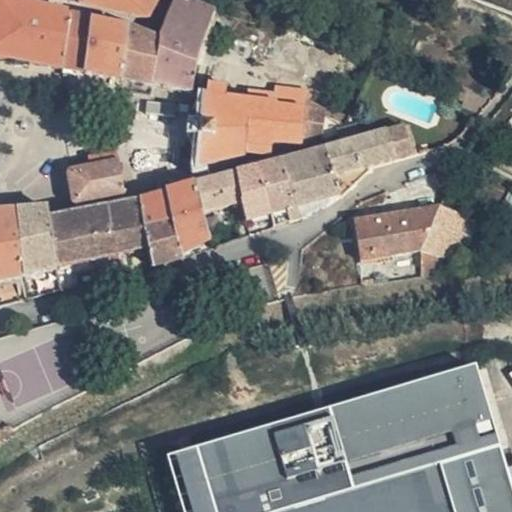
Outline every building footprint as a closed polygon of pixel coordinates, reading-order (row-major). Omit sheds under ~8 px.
[(0,0),(0,53),(59,64),(64,9),(25,0),(0,0)] [(76,0),(146,15),(152,0),(76,0)] [(191,0),(179,29),(160,23),(156,34),(151,79),(190,85),(198,41),(215,1),(213,0),(191,0)] [(191,0),(170,0),(160,23),(179,29),(191,0)] [(80,67),(87,14),(64,9),(59,64),(80,67)] [(118,74),(123,21),(87,14),(80,67),(118,74)] [(151,79),(156,34),(123,21),(118,74),(151,79)] [(206,59),(205,75),(221,79),(220,84),(240,88),(248,64),(206,59)] [(448,74),(410,61),(406,73),(444,85),(448,74)] [(204,88),(201,87),(199,132),(242,143),(242,151),(250,150),(250,148),(268,148),(269,135),(300,136),(322,131),(324,104),(307,92),(308,85),(286,82),(287,71),(248,64),(240,88),(220,84),(221,79),(205,75),(204,88)] [(448,74),(444,85),(455,89),(455,87),(467,91),(470,82),(448,74)] [(356,165),(413,148),(404,119),(359,133),(349,136),(356,165)] [(349,136),(359,133),(357,123),(346,126),(349,136)] [(346,126),(337,128),(340,139),(349,136),(346,126)] [(242,143),(199,132),(197,162),(242,151),(242,143)] [(335,172),(356,165),(349,136),(340,139),(326,143),(335,172)] [(298,151),(278,157),(288,183),(296,202),(341,189),(335,172),(326,143),(298,151)] [(446,180),(451,151),(427,164),(436,177),(446,180)] [(114,153),(66,164),(73,195),(87,191),(122,183),(114,153)] [(278,157),(257,163),(263,184),(271,209),(285,204),(289,216),(300,212),(296,202),(288,183),(278,157)] [(241,191),(263,184),(257,163),(234,170),(241,191)] [(246,205),(241,191),(234,170),(190,181),(201,219),(246,205)] [(175,216),(185,246),(206,236),(201,219),(190,181),(166,187),(175,216)] [(246,205),(249,216),(271,209),(263,184),(241,191),(246,205)] [(175,216),(166,187),(139,194),(147,224),(175,216)] [(87,191),(73,195),(70,197),(63,198),(64,206),(89,202),(87,191)] [(61,259),(152,240),(147,224),(139,194),(89,202),(64,206),(48,209),(61,259)] [(64,206),(63,198),(45,200),(48,209),(64,206)] [(10,204),(27,266),(61,259),(48,209),(45,200),(10,204)] [(435,235),(441,201),(386,208),(386,212),(355,217),(360,252),(433,242),(435,235)] [(435,235),(465,242),(487,206),(441,201),(435,235)] [(0,271),(27,266),(10,204),(0,204),(0,271)] [(285,204),(271,209),(275,220),(289,216),(285,204)] [(152,240),(157,258),(186,249),(185,246),(175,216),(147,224),(152,240)] [(465,242),(435,235),(433,242),(434,265),(459,269),(465,242)] [(511,511),(511,469),(481,365),(174,456),(190,511),(511,511)]
